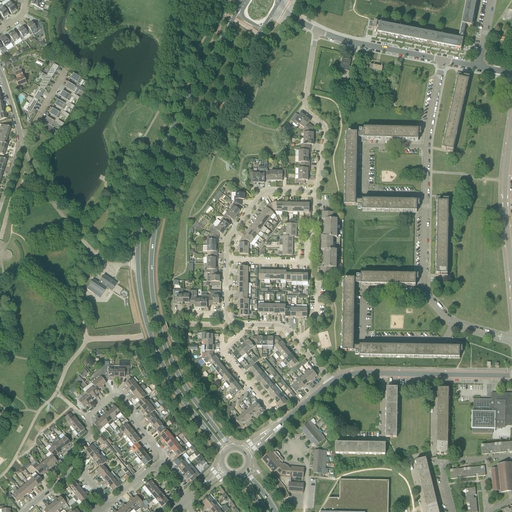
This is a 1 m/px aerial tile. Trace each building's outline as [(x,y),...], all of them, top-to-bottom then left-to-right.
[(32,0),(31,4),(34,6),(43,10),(47,1),(45,0),(38,0),(38,1),(35,0),(32,0)] [(472,26),(476,0),(467,0),(462,25),(466,25),(472,26)] [(9,10),(11,14),(16,11),(10,1),(3,6),(6,12),(6,11),(9,10)] [(0,14),(1,14),(4,18),(9,15),(6,12),(3,6),(1,5),(0,5),(0,14)] [(39,23),(37,25),(36,24),(37,25),(35,27),(32,22),(27,26),(29,29),(33,34),(33,35),(41,30),(40,29),(42,27),(39,23)] [(379,24),(378,32),(378,33),(461,49),(463,40),(466,25),(462,25),(460,39),(379,24)] [(27,31),(26,31),(23,27),(18,31),(20,34),(23,38),(24,39),(25,41),(31,36),(30,36),(33,34),(29,29),(27,31)] [(11,39),(14,43),(20,39),(18,35),(17,36),(14,32),(9,35),(11,39)] [(5,37),(0,40),(2,43),(5,48),(10,44),(5,37)] [(349,72),(351,60),(342,59),(340,70),(349,72)] [(58,67),(53,64),(50,67),(51,68),(46,76),(51,79),(53,80),(56,76),(54,75),(57,71),(56,70),(58,67)] [(382,100),(389,68),(383,67),(373,65),(372,69),(369,69),(364,68),(359,96),(382,100)] [(21,72),(15,74),(16,78),(17,78),(18,80),(16,81),(18,86),(26,83),(21,72)] [(82,80),(73,74),(70,79),(72,80),(69,84),(77,89),(83,92),(85,89),(79,85),(82,80)] [(457,75),(457,78),(458,78),(443,149),(444,149),(444,150),(446,150),(448,150),(447,153),(453,154),(468,85),(469,80),(469,81),(470,77),(461,75),(461,74),(459,74),(457,75)] [(46,75),(43,79),(44,79),(40,87),(39,88),(44,90),(46,92),(49,87),(47,86),(50,82),(49,82),(51,79),(46,76),(46,75)] [(347,82),(338,80),(336,91),(345,93),(347,82)] [(69,84),(68,83),(65,87),(66,88),(64,93),(72,97),(78,101),(80,98),(74,94),(77,89),(69,84)] [(39,87),(36,91),(37,91),(33,99),(37,102),(39,103),(42,99),(40,98),(43,94),(42,93),(44,90),(39,88),(40,87),(39,87)] [(64,93),(62,92),(60,96),(61,97),(59,101),(66,106),(72,110),(74,106),(68,103),(72,97),(64,93)] [(35,105),(37,102),(33,99),(29,97),(26,100),(30,103),(25,111),(27,112),(26,114),(28,119),(30,119),(35,110),(33,109),(36,105),(35,105)] [(59,101),(57,100),(54,105),(56,106),(53,110),(61,115),(67,118),(69,115),(63,111),(66,106),(59,101)] [(53,110),(52,109),(49,113),(51,114),(48,119),(56,123),(56,124),(62,127),(64,124),(58,120),(61,115),(53,110)] [(291,121),(294,123),(298,127),(300,125),(306,117),(301,113),(299,116),(297,114),(291,121)] [(309,123),(311,121),(306,117),(300,125),(304,129),(303,130),(304,131),(313,127),(309,123)] [(48,119),(47,118),(44,122),(46,123),(43,128),(57,136),(59,132),(53,129),(56,124),(56,123),(48,119)] [(1,125),(0,127),(0,130),(9,133),(10,128),(1,125)] [(304,139),(314,139),(314,133),(313,133),(313,127),(304,131),(304,139)] [(418,130),(416,130),(364,128),(364,130),(364,139),(419,141),(419,134),(421,134),(421,129),(418,129),(418,130)] [(0,130),(0,136),(7,139),(9,133),(0,130)] [(345,205),(350,206),(356,206),(356,198),(357,141),(358,133),(347,133),(345,205)] [(301,139),(301,145),(301,148),(310,148),(310,145),(313,145),(314,139),(304,139),(301,139)] [(309,157),(309,154),(310,154),(310,148),(301,148),(301,151),(299,151),(299,157),(309,157)] [(309,160),(309,157),(299,157),(299,163),(301,163),(301,166),(310,166),(310,160),(309,160)] [(299,174),(308,175),(308,172),(310,172),(310,166),(301,166),(301,169),(296,169),(296,174),(299,174)] [(283,178),(286,178),(286,169),(283,169),(282,172),(277,172),(277,181),(283,181),(283,178)] [(265,170),(265,171),(259,171),(259,174),(259,183),(265,183),(265,180),(268,180),(268,171),(268,170),(265,170)] [(277,181),(277,172),(268,171),(268,180),(271,180),(271,181),(277,181)] [(250,176),(250,184),(256,185),(256,183),(259,183),(259,174),(253,174),(253,176),(250,176)] [(305,181),(308,181),(308,175),(299,174),(299,180),(296,180),(296,184),(298,184),(305,184),(305,181)] [(214,198),(218,201),(223,194),(219,191),(214,198)] [(245,200),(245,194),(236,193),(236,197),(235,197),(234,203),(242,205),(242,200),(245,200)] [(442,277),(444,277),(448,277),(449,202),(449,199),(440,198),(440,202),(438,202),(437,274),(438,274),(438,275),(441,275),(441,274),(442,274),(442,277)] [(362,211),(417,212),(417,206),(420,206),(420,201),(417,201),(363,200),(363,209),(362,209),(362,211)] [(276,202),(272,204),(271,204),(275,212),(277,211),(276,212),(282,212),(283,202),(280,202),(280,203),(277,203),(276,202)] [(237,216),(241,211),(238,209),(242,205),(234,203),(231,208),(232,208),(230,211),(237,216)] [(265,210),(264,210),(262,212),(270,218),(274,214),(273,213),(275,212),(271,204),(266,207),(267,208),(265,210)] [(213,209),(209,205),(208,205),(203,213),(205,214),(206,213),(208,214),(209,212),(210,212),(211,211),(212,211),(213,209)] [(231,219),(233,221),(237,216),(230,211),(228,214),(227,213),(224,217),(229,221),(231,219)] [(262,215),(260,217),(267,222),(270,218),(262,212),(261,214),(262,215)] [(325,220),(325,223),(325,229),(337,229),(338,218),(334,217),(334,213),(323,213),(323,220),(325,220)] [(226,230),(230,225),(227,224),(229,221),(224,217),(220,222),(217,219),(215,222),(226,230)] [(257,218),(256,220),(264,226),(267,222),(260,217),(258,219),(257,218)] [(266,229),(264,227),(264,226),(256,220),(254,222),(255,223),(254,225),(261,231),(263,233),(266,229)] [(214,225),(216,227),(211,234),(218,236),(220,233),(223,235),(226,230),(215,222),(214,225)] [(249,229),(257,235),(261,231),(254,225),(252,228),(251,227),(249,229)] [(249,232),(247,234),(254,239),(257,235),(249,229),(248,231),(249,232)] [(322,237),(322,242),(322,244),(340,244),(340,238),(337,238),(337,229),(325,229),(325,237),(322,237)] [(208,246),(216,246),(216,243),(218,243),(218,236),(211,234),(211,240),(208,240),(208,246)] [(254,239),(247,234),(245,236),(244,235),(243,238),(249,243),(251,244),(254,239)] [(243,238),(239,243),(240,243),(240,246),(238,246),(238,249),(249,249),(249,243),(243,238)] [(324,251),(324,254),(324,259),(337,260),(337,251),(340,251),(340,244),(322,244),(322,251),(324,251)] [(203,252),(207,252),(210,252),(210,255),(218,255),(218,249),(216,249),(216,246),(208,246),(204,246),(203,252)] [(207,264),(216,264),(216,261),(217,261),(218,255),(210,255),(205,255),(205,258),(207,258),(207,264)] [(324,268),(321,268),(321,275),(333,275),(333,271),(337,271),(337,260),(324,259),(324,268)] [(210,273),(217,273),(217,267),(216,267),(216,264),(207,264),(207,270),(205,270),(205,273),(210,273)] [(210,273),(210,276),(207,276),(207,282),(211,282),(215,282),(220,282),(220,276),(217,276),(217,273),(210,273)] [(419,279),(419,274),(416,274),(416,275),(362,274),(361,276),(362,276),(362,285),(416,286),(416,279),(419,279)] [(112,291),(117,284),(104,276),(99,282),(99,283),(93,279),(88,286),(102,295),(107,288),(112,291)] [(343,351),(345,351),(345,352),(347,352),(347,351),(354,351),(354,343),(355,287),(355,279),(344,278),(343,351)] [(184,295),(184,289),(181,289),(180,290),(180,294),(174,294),(174,299),(174,304),(180,304),(180,303),(184,303),(184,295)] [(187,294),(187,295),(184,295),(184,303),(187,303),(187,305),(192,305),(193,291),(190,291),(187,294)] [(198,298),(197,298),(197,291),(193,291),(192,305),(195,305),(195,308),(201,308),(202,299),(198,299),(198,298)] [(220,304),(220,291),(211,291),(211,295),(211,305),(216,305),(216,304),(220,304)] [(202,295),(202,299),(201,308),(207,308),(207,305),(211,305),(211,295),(207,295),(202,295)] [(219,335),(209,334),(209,332),(202,333),(202,340),(204,340),(213,341),(213,337),(219,337),(219,335)] [(250,350),(254,347),(255,346),(254,342),(252,337),(244,343),(250,350)] [(255,346),(256,346),(263,346),(263,338),(263,337),(257,337),(252,337),(254,342),(255,346)] [(274,337),(268,337),(268,346),(273,347),(273,343),(275,343),(276,344),(279,337),(274,337)] [(278,352),(285,345),(282,341),(279,337),(276,344),(277,345),(274,347),(278,352)] [(246,354),(248,356),(252,352),(250,350),(244,343),(242,345),(243,346),(241,348),(246,354)] [(280,358),(282,356),(288,350),(286,348),(287,347),(285,345),(278,352),(276,354),(279,358),(279,357),(280,358)] [(460,358),(460,352),(463,352),(463,347),(460,347),(360,345),(360,355),(360,356),(460,358)] [(214,351),(214,346),(204,346),(204,351),(207,351),(207,356),(213,354),(213,351),(214,351)] [(236,350),(242,357),(246,354),(241,348),(239,349),(238,348),(236,350)] [(233,355),(238,361),(242,357),(236,350),(234,352),(235,353),(233,355)] [(285,360),(292,354),(291,352),(290,353),(288,350),(282,356),(285,360)] [(208,363),(209,362),(212,366),(219,360),(216,356),(215,356),(213,354),(207,356),(207,357),(203,360),(206,363),(208,363)] [(292,354),(285,360),(283,362),(286,366),(288,364),(295,359),(293,356),(294,356),(292,354)] [(215,370),(222,365),(220,363),(223,360),(221,358),(219,360),(212,366),(215,370)] [(292,368),(299,362),(298,360),(297,361),(295,359),(288,364),(292,368)] [(219,374),(228,367),(227,365),(224,367),(222,365),(215,370),(219,374)] [(256,365),(247,373),(249,376),(252,373),(254,375),(259,370),(256,365)] [(102,372),(105,378),(111,378),(111,380),(113,381),(113,369),(114,369),(114,366),(104,366),(100,368),(102,371),(102,372)] [(119,366),(119,370),(119,369),(119,378),(119,381),(120,381),(120,378),(124,378),(124,376),(129,376),(129,366),(119,366)] [(222,379),(229,373),(227,371),(230,368),(228,367),(219,374),(222,379)] [(312,370),(310,372),(308,369),(306,371),(314,380),(316,379),(315,378),(317,376),(312,370)] [(256,380),(263,374),(259,370),(254,375),(255,377),(254,378),(256,380)] [(311,381),(312,382),(314,380),(306,371),(304,372),(306,375),(304,377),(309,383),(311,381)] [(103,380),(105,378),(102,372),(94,378),(104,389),(105,388),(103,386),(106,384),(103,380)] [(226,383),(235,375),(234,373),(231,376),(229,373),(222,379),(226,383)] [(266,378),(263,374),(256,380),(258,381),(259,381),(261,383),(266,378)] [(229,387),(236,382),(234,379),(237,377),(235,375),(226,383),(229,387)] [(307,386),(307,385),(309,383),(304,377),(302,375),(298,378),(306,387),(307,386)] [(263,388),(273,380),(269,376),(266,378),(261,383),(262,385),(261,386),(263,388)] [(127,391),(135,384),(138,381),(135,377),(125,385),(128,388),(126,390),(127,391)] [(94,378),(90,382),(93,386),(94,386),(98,390),(100,388),(102,390),(104,389),(94,378)] [(304,389),(306,387),(298,378),(296,380),(295,380),(293,381),(295,384),(295,383),(301,390),(303,388),(304,389)] [(273,387),(271,384),(274,382),(273,380),(263,388),(264,390),(265,389),(267,391),(273,387)] [(233,391),(242,383),(241,381),(237,384),(236,382),(229,387),(233,391)] [(233,391),(230,394),(233,398),(243,390),(241,388),(244,385),(242,383),(233,391)] [(291,387),(297,394),(299,393),(298,392),(301,390),(295,383),(295,384),(291,387)] [(139,388),(135,384),(127,391),(128,392),(130,391),(132,393),(139,388)] [(134,399),(142,392),(145,389),(146,388),(144,386),(142,385),(139,388),(132,393),(135,396),(133,398),(134,399)] [(97,398),(98,397),(96,395),(99,392),(98,390),(94,386),(93,386),(89,389),(97,398)] [(270,396),(277,391),(273,387),(267,391),(269,394),(268,394),(270,396)] [(397,404),(398,388),(387,388),(387,404),(397,404)] [(449,389),(438,388),(438,405),(449,405),(449,389)] [(95,399),(97,398),(89,389),(85,393),(87,395),(91,399),(94,397),(95,399)] [(144,398),(150,393),(146,389),(145,389),(142,392),(134,399),(135,401),(137,399),(139,402),(144,398)] [(274,399),(280,395),(277,391),(270,396),(271,398),(272,397),(274,399)] [(83,398),(90,407),(91,406),(89,404),(93,401),(91,399),(87,395),(85,393),(84,392),(82,393),(85,396),(83,398)] [(511,425),(511,393),(492,394),(492,400),(473,399),(473,412),(472,412),(472,429),(473,429),(472,434),(492,434),(492,429),(495,429),(495,428),(505,428),(505,425),(511,425)] [(277,404),(284,399),(280,395),(274,399),(276,401),(275,402),(277,404)] [(281,408),(290,401),(287,396),(284,399),(277,404),(278,406),(279,406),(281,408)] [(78,402),(84,408),(87,406),(89,408),(90,407),(83,398),(78,402)] [(139,402),(135,405),(137,406),(139,405),(141,408),(147,402),(144,398),(139,402)] [(151,400),(147,402),(141,408),(143,410),(141,412),(142,413),(154,404),(151,400)] [(265,410),(262,407),(262,408),(257,403),(253,406),(259,413),(260,412),(261,413),(265,410)] [(154,404),(142,413),(143,415),(145,413),(148,416),(152,413),(155,410),(155,411),(158,408),(154,404)] [(254,416),(256,414),(257,415),(259,413),(253,406),(251,404),(248,405),(251,408),(248,410),(254,416)] [(397,421),(397,404),(387,404),(386,421),(397,421)] [(116,417),(120,413),(113,405),(112,406),(113,408),(111,410),(116,417)] [(438,422),(448,422),(449,405),(438,405),(438,422)] [(251,418),(254,416),(248,410),(246,412),(244,409),(242,410),(244,413),(250,420),(252,419),(251,418)] [(112,420),(114,423),(118,419),(116,417),(111,410),(108,413),(106,411),(105,412),(112,420)] [(146,423),(147,424),(158,415),(155,411),(155,410),(152,413),(148,416),(145,418),(148,421),(146,423)] [(108,424),(112,420),(105,412),(103,413),(105,415),(102,417),(108,424)] [(64,418),(67,422),(71,426),(77,421),(76,419),(77,418),(75,416),(73,417),(70,413),(64,418)] [(240,417),(245,423),(248,421),(248,422),(250,420),(244,413),(240,417)] [(147,424),(148,426),(150,424),(152,427),(158,421),(161,419),(161,420),(161,419),(158,415),(147,424)] [(236,420),(241,426),(240,427),(238,425),(237,426),(239,429),(240,428),(241,429),(242,428),(242,427),(244,426),(243,425),(245,423),(240,417),(239,415),(234,418),(236,420)] [(96,419),(103,427),(108,424),(102,417),(99,420),(98,418),(96,419)] [(97,422),(94,424),(99,431),(103,427),(96,419),(95,420),(97,422)] [(79,423),(77,421),(71,426),(74,431),(82,424),(80,422),(79,423)] [(154,433),(162,426),(158,421),(152,427),(155,430),(152,431),(154,433)] [(314,425),(310,421),(301,428),(305,433),(314,425)] [(386,421),(386,437),(390,437),(390,438),(392,438),(397,438),(397,421),(386,421)] [(437,438),(448,438),(448,422),(438,422),(437,438)] [(78,435),(76,437),(78,439),(82,435),(81,433),(84,430),(82,427),(84,426),(82,424),(74,431),(78,435)] [(119,437),(124,434),(131,427),(129,425),(128,426),(126,424),(124,426),(123,426),(122,428),(120,429),(118,431),(120,433),(117,435),(119,437)] [(318,430),(314,425),(305,433),(309,437),(318,430)] [(159,435),(166,430),(162,426),(154,433),(155,434),(157,432),(159,435)] [(133,429),(131,427),(124,434),(127,438),(134,432),(132,430),(133,429)] [(321,434),(318,430),(309,437),(312,442),(321,434)] [(167,431),(160,436),(163,440),(161,441),(162,442),(170,435),(167,431)] [(130,442),(138,435),(136,433),(135,434),(134,432),(127,438),(130,442)] [(66,439),(66,438),(65,437),(62,434),(59,437),(60,438),(58,440),(60,442),(61,441),(67,448),(69,446),(68,445),(70,443),(66,439)] [(312,442),(316,446),(325,439),(321,434),(312,442)] [(140,438),(138,435),(130,442),(134,446),(137,444),(141,441),(139,438),(140,438)] [(167,445),(174,440),(170,435),(162,442),(163,444),(165,442),(167,445)] [(65,450),(67,448),(61,441),(60,442),(58,440),(60,438),(59,437),(58,436),(57,438),(54,441),(56,444),(62,450),(64,449),(65,450)] [(174,440),(167,445),(170,448),(168,450),(169,451),(180,441),(177,437),(174,440)] [(444,455),(448,455),(448,438),(437,438),(437,455),(441,455),(441,456),(443,456),(444,455)] [(52,445),(50,446),(51,448),(52,448),(53,448),(58,455),(61,453),(60,452),(62,450),(56,444),(54,441),(51,444),(52,445)] [(174,453),(181,448),(184,445),(180,441),(169,451),(170,452),(172,450),(174,453)] [(352,443),(336,443),(336,454),(352,454),(352,443)] [(352,454),(369,454),(369,443),(352,443),(352,454)] [(385,455),(386,444),(369,443),(369,454),(385,455)] [(506,452),(506,450),(508,450),(507,443),(498,444),(499,453),(506,452)] [(134,453),(141,447),(140,445),(139,446),(137,444),(134,446),(130,449),(134,453)] [(489,454),(489,452),(490,452),(490,444),(481,445),(482,455),(489,454)] [(490,452),(492,452),(492,454),(499,453),(498,444),(490,444),(490,452)] [(95,450),(92,446),(85,451),(87,453),(86,454),(88,456),(95,450)] [(132,458),(136,455),(137,458),(144,452),(142,450),(143,449),(141,447),(134,453),(130,456),(132,458)] [(52,448),(51,448),(47,451),(49,452),(52,456),(53,457),(56,456),(56,457),(58,455),(53,448),(52,448)] [(174,458),(176,459),(184,452),(181,448),(174,453),(176,456),(174,458)] [(99,454),(95,450),(88,456),(90,458),(91,457),(92,459),(99,454)] [(284,465),(282,463),(283,462),(283,460),(277,452),(275,452),(274,453),(272,451),(262,459),(274,473),(277,471),(283,465),(284,465)] [(148,456),(147,453),(146,454),(144,452),(137,458),(141,462),(148,456)] [(95,464),(102,458),(99,454),(92,459),(94,461),(93,462),(95,464)] [(183,455),(180,458),(174,463),(176,466),(174,468),(175,469),(184,462),(186,460),(183,455)] [(204,459),(201,455),(195,460),(198,464),(204,459)] [(52,456),(47,459),(48,459),(54,467),(56,465),(55,464),(57,462),(53,457),(52,456)] [(144,466),(148,463),(151,461),(149,458),(150,457),(148,456),(141,462),(144,466)] [(106,462),(102,458),(95,464),(97,467),(98,466),(99,468),(102,465),(102,466),(106,462)] [(439,511),(426,458),(425,458),(416,461),(428,511),(439,511)] [(43,462),(49,469),(51,467),(52,468),(54,467),(48,459),(47,460),(43,462)] [(178,469),(181,472),(190,464),(186,460),(184,462),(175,469),(176,470),(178,469)] [(35,463),(36,463),(32,466),(40,476),(43,474),(43,475),(46,474),(39,466),(39,467),(37,465),(39,464),(37,462),(35,463)] [(47,471),(49,469),(43,462),(40,465),(39,464),(37,465),(39,467),(39,466),(46,474),(48,472),(47,471)] [(511,491),(511,463),(498,465),(498,469),(491,469),(493,491),(500,490),(501,492),(509,491),(509,494),(511,494),(511,491)] [(190,464),(181,472),(183,475),(181,476),(182,478),(193,468),(190,464)] [(96,474),(98,476),(106,470),(102,466),(102,465),(99,468),(96,471),(98,473),(96,474)] [(304,468),(289,467),(289,468),(287,467),(283,465),(277,471),(280,475),(278,477),(273,481),(280,490),(284,500),(290,497),(289,494),(289,492),(303,494),(304,489),(304,486),(304,484),(291,483),(292,477),(303,478),(304,468)] [(476,467),(471,468),(471,470),(467,470),(468,478),(475,477),(475,475),(477,475),(476,467)] [(481,469),(481,467),(476,467),(477,475),(478,474),(478,477),(486,476),(485,468),(481,469)] [(191,481),(199,475),(194,468),(193,468),(182,478),(183,479),(185,477),(188,480),(189,479),(191,481)] [(464,471),(464,468),(458,469),(459,476),(461,476),(461,478),(468,478),(467,470),(464,471)] [(458,469),(453,469),(454,472),(450,472),(451,479),(458,478),(458,476),(459,476),(458,469)] [(109,474),(106,470),(98,476),(100,478),(101,477),(103,479),(109,474)] [(33,479),(39,486),(41,484),(40,483),(42,482),(37,475),(35,473),(31,475),(32,476),(30,478),(32,479),(33,479)] [(113,478),(109,474),(103,479),(104,481),(103,482),(105,484),(113,478)] [(113,478),(105,484),(107,486),(108,486),(110,488),(116,482),(119,480),(116,475),(113,478)] [(340,480),(340,498),(329,498),(321,511),(388,511),(389,481),(389,476),(352,475),(352,480),(340,480)] [(34,489),(36,487),(37,488),(39,486),(33,479),(32,479),(28,482),(34,489)] [(154,482),(152,480),(144,486),(148,491),(154,485),(153,483),(154,482)] [(30,493),(33,491),(32,490),(34,489),(28,482),(25,485),(23,483),(22,485),(23,486),(24,486),(30,493)] [(75,482),(68,487),(72,491),(80,484),(79,483),(77,485),(75,482)] [(112,493),(120,487),(116,482),(110,488),(111,490),(110,491),(112,493)] [(75,496),(82,490),(79,487),(81,486),(80,484),(72,491),(75,496)] [(151,495),(159,488),(157,486),(156,487),(154,485),(148,491),(151,495)] [(20,489),(26,495),(27,494),(28,495),(30,493),(24,486),(23,486),(20,489)] [(20,489),(18,491),(15,487),(13,489),(14,491),(15,493),(16,493),(22,500),(24,498),(23,497),(26,495),(20,489)] [(160,491),(161,491),(159,488),(151,495),(155,499),(161,494),(160,491)] [(475,488),(466,489),(467,497),(474,497),(474,495),(476,495),(475,488)] [(79,500),(87,493),(86,492),(84,493),(82,490),(75,496),(73,498),(76,502),(79,500)] [(7,496),(14,504),(16,502),(17,503),(19,501),(20,502),(22,500),(16,493),(15,493),(12,496),(10,494),(7,496)] [(79,500),(82,504),(89,499),(86,496),(88,494),(87,493),(79,500)] [(164,495),(163,496),(161,494),(155,499),(153,501),(156,505),(158,503),(166,497),(164,495)] [(132,497),(131,498),(140,509),(144,505),(142,503),(137,496),(133,499),(132,497)] [(66,504),(60,497),(57,500),(56,497),(54,499),(61,507),(62,507),(66,504)] [(163,509),(168,504),(167,503),(168,502),(167,500),(168,499),(166,497),(158,503),(163,509)] [(204,509),(213,502),(209,497),(203,503),(205,505),(202,507),(204,509)] [(477,505),(476,498),(474,498),(474,497),(467,497),(468,506),(477,505)] [(136,511),(140,509),(131,498),(129,499),(131,501),(128,503),(135,511),(136,511)] [(52,504),(57,511),(58,510),(58,511),(61,511),(64,510),(62,507),(61,507),(54,499),(53,500),(55,502),(52,504)] [(213,502),(204,509),(206,511),(208,509),(210,511),(219,504),(215,500),(213,502)] [(135,511),(128,503),(125,506),(123,504),(122,505),(128,511),(135,511)]
